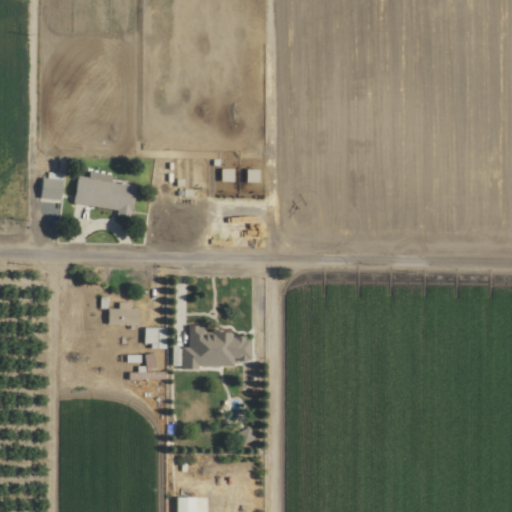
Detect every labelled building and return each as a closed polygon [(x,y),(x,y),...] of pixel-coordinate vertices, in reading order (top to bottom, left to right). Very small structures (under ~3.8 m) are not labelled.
[(66,203),(111,210),(110,215),(125,217),(130,184),(105,180),(106,174),(83,171),(82,177),(70,174),(66,203)] [(58,178),(35,177),(34,198),(57,199),(58,178)] [(199,189),(183,188),(183,196),(199,196),(199,189)] [(101,323),(133,324),(134,308),(125,308),(125,302),(113,302),(113,308),(102,308),(101,323)] [(176,367),(228,368),(228,360),(244,360),(244,335),(199,334),(199,326),(182,325),(182,346),(176,346),(176,367)] [(159,327),(137,327),(138,347),(160,347),(159,327)] [(150,353),(139,353),(139,368),(150,369),(150,353)] [(135,380),(144,378),(142,367),(132,369),(135,380)] [(168,511),(188,511),(189,497),(169,496),(168,511)]
